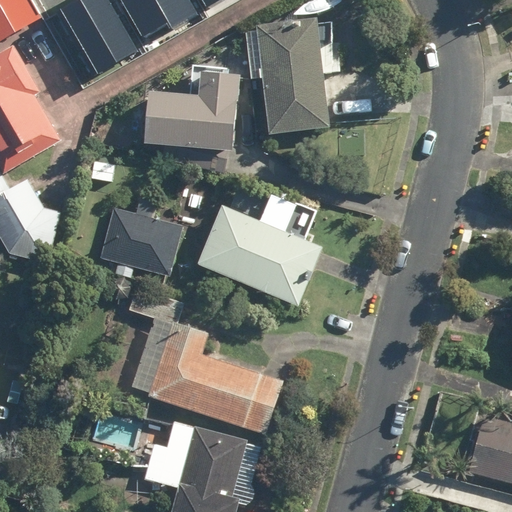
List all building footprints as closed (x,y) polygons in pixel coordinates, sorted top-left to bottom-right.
[(39,0),(0,0),(0,45),(50,18),(39,0)] [(66,0),(60,4),(106,79),(147,54),(114,0),(66,0)] [(130,0),(159,49),(207,22),(194,0),(130,0)] [(209,0),(217,14),(241,0),(209,0)] [(330,15),(266,22),(278,132),(343,125),(330,15)] [(53,83),(28,42),(0,58),(0,139),(18,170),(76,135),(47,87),(53,83)] [(212,95),(164,91),(160,140),(248,148),(255,72),(215,69),(212,95)] [(122,148),(119,160),(131,163),(129,172),(153,178),(158,156),(122,148)] [(87,166),(55,158),(45,198),(77,206),(87,166)] [(275,196),(244,184),(212,266),(312,305),(335,243),(319,237),(329,210),(278,190),(275,196)] [(191,226),(117,206),(104,257),(178,276),(191,226)] [(219,333),(183,321),(190,300),(143,284),(134,311),(159,319),(136,388),(158,395),(272,433),(290,379),(212,353),(219,333)] [(0,358),(10,304),(0,301),(0,358)] [(511,425),(480,417),(464,475),(511,488),(511,425)] [(159,443),(150,480),(188,489),(182,511),(250,511),(253,502),(261,504),(275,442),(179,418),(172,446),(159,443)]
